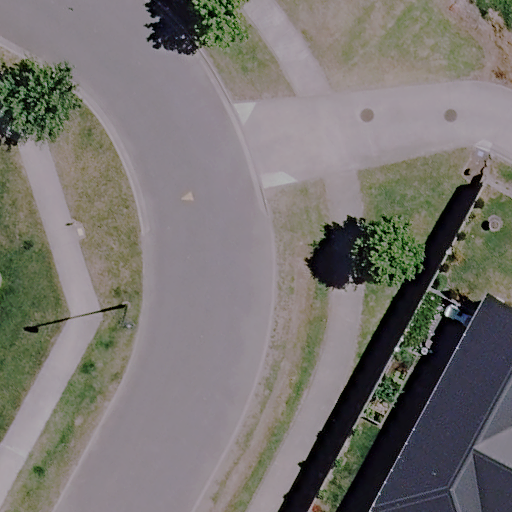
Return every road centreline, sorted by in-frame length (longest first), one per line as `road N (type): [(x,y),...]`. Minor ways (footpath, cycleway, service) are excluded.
road 1 (residential): [(96,511),(207,292),(222,210),(207,119)]
road 2 (residential): [(207,119),(456,108),(511,138)]
road 3 (residential): [(207,119),(112,16),(82,0)]
